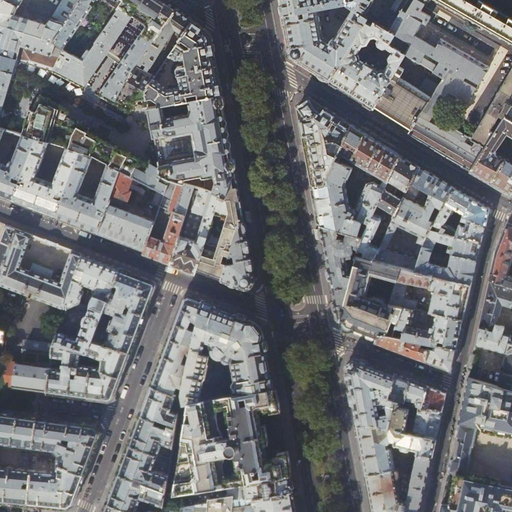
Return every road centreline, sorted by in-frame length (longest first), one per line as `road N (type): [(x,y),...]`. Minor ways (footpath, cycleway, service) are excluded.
road 1 (secondary): [(228,31),(282,317)]
road 2 (secondary): [(321,332),(272,58)]
road 3 (residential): [(500,201),(272,58)]
road 4 (secondary): [(282,317),(317,511)]
road 5 (residential): [(455,384),(500,201)]
road 6 (tertiary): [(0,207),(175,276)]
road 7 (secondary): [(354,511),(321,332)]
road 8 (residential): [(122,414),(175,276)]
road 9 (residential): [(455,384),(321,332)]
road 10 (residential): [(429,511),(455,384)]
